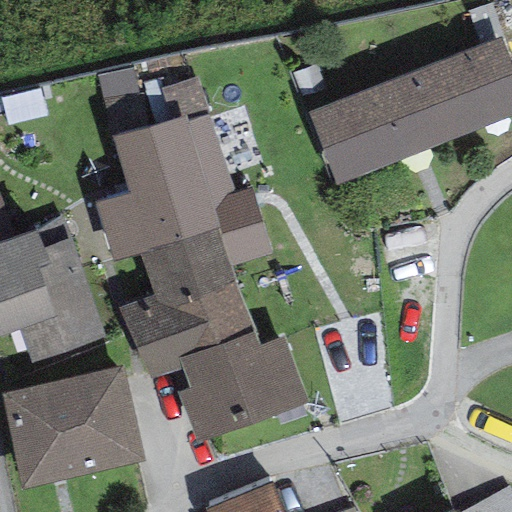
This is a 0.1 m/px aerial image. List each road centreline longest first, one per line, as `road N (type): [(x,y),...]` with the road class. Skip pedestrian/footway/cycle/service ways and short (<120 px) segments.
road 1 (unknown): [(153,498),(91,217)]
road 2 (residential): [(142,511),(186,476),(400,415)]
